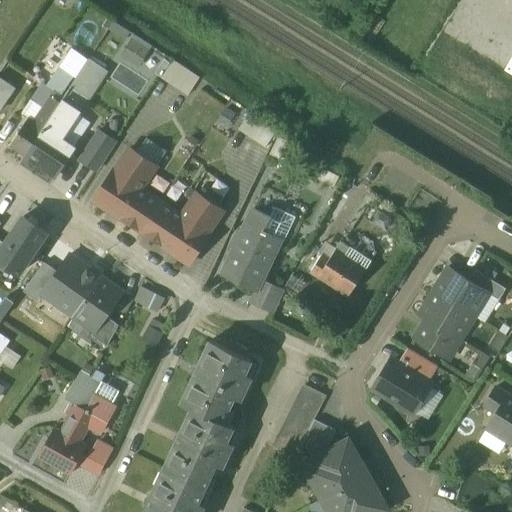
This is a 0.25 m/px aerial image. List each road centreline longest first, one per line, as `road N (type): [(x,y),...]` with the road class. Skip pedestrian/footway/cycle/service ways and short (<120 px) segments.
road 1 (residential): [(511,250),(450,213),(349,374),(366,422),(418,511)]
road 2 (residential): [(198,295),(96,511)]
road 3 (residential): [(0,164),(198,295)]
road 4 (unknown): [(198,295),(253,161)]
